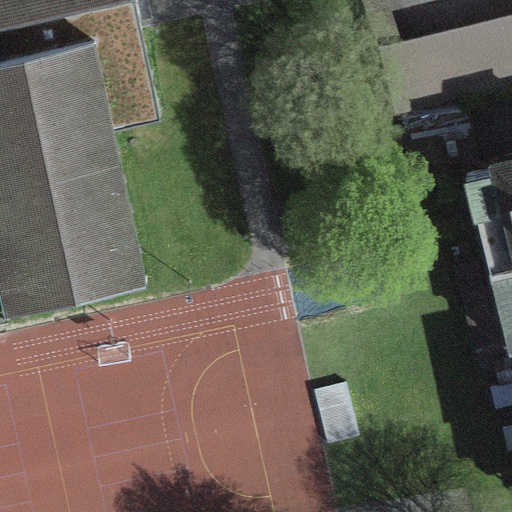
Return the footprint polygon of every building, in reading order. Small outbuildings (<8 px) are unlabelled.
[(0,0),(0,283),(5,306),(1,308),(2,311),(144,280),(143,277),(137,279),(105,130),(157,119),(132,2),(134,1),(133,0),(0,0)] [(511,19),(377,53),(391,114),(454,98),(511,83),(511,19)] [(391,114),(415,187),(450,179),(448,167),(469,162),(454,98),(391,114)] [(493,269),(510,341),(511,340),(511,160),(495,165),(464,172),(488,270),(493,269)] [(485,287),(461,293),(475,348),(474,349),(477,360),(504,353),(501,342),(500,342),(485,287)]
